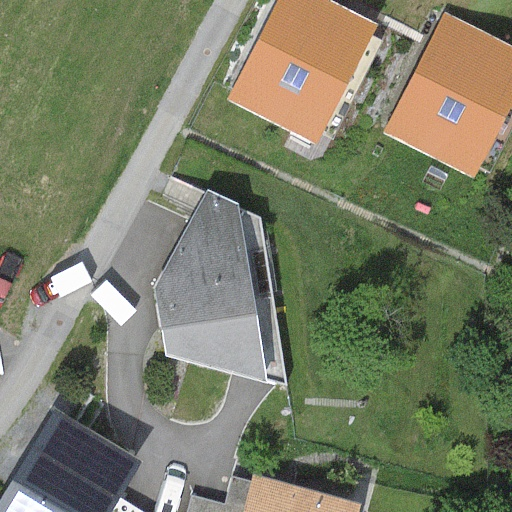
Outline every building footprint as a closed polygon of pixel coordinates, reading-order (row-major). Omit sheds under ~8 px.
[(328,0),(273,0),(224,100),(316,145),(376,24),(328,0)] [(511,99),(511,47),(444,13),(383,133),(472,178),(511,99)] [(259,218),(205,190),(151,290),(164,356),(284,386),(259,218)] [(107,511),(139,461),(53,409),(0,496),(0,511),(107,511)] [(356,511),(359,503),(254,476),(244,511),(356,511)]
